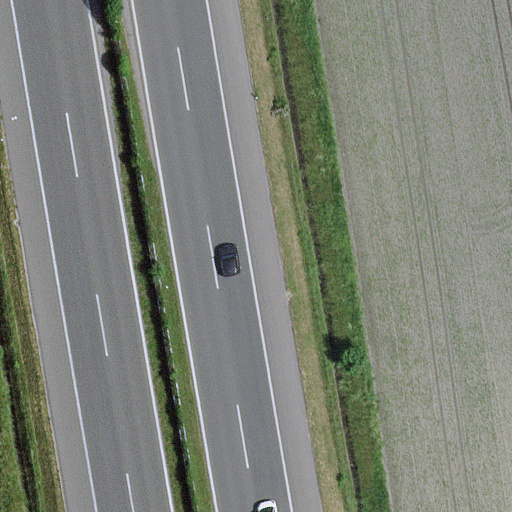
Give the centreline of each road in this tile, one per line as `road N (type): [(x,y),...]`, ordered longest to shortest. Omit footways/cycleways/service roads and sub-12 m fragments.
road 1 (motorway): [(49,0),(134,511)]
road 2 (motorway): [(256,511),(171,0)]
